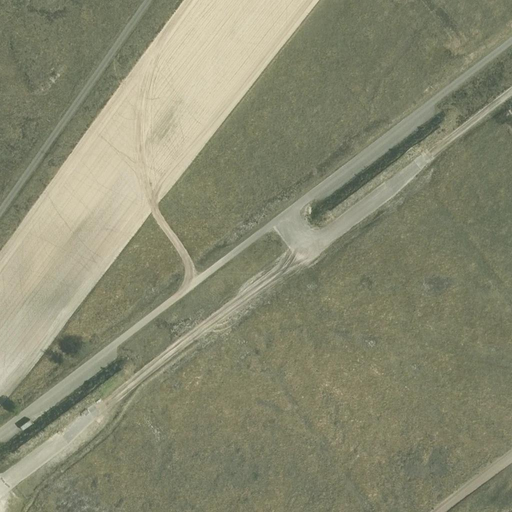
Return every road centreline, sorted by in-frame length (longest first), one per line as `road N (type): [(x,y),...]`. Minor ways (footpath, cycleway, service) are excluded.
road 1 (unclassified): [(0,217),(151,0)]
road 2 (track): [(307,251),(97,410)]
